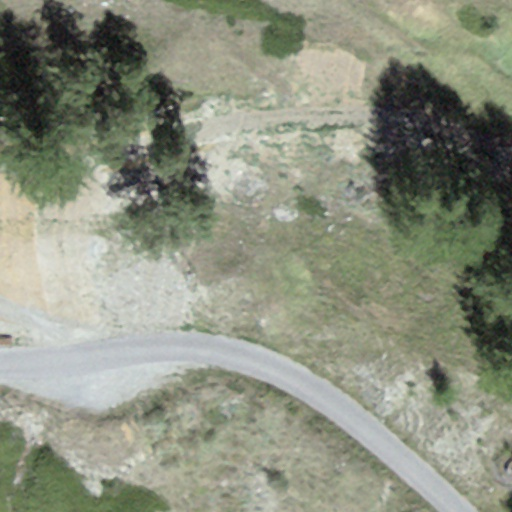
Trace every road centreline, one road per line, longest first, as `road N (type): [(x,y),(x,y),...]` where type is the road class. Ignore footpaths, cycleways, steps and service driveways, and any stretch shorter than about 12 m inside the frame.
road 1 (track): [(0,173),(47,174),(313,113),(511,163)]
road 2 (unclassified): [(0,366),(129,356),(266,366),(408,457),(456,511)]
road 3 (track): [(129,356),(0,321)]
